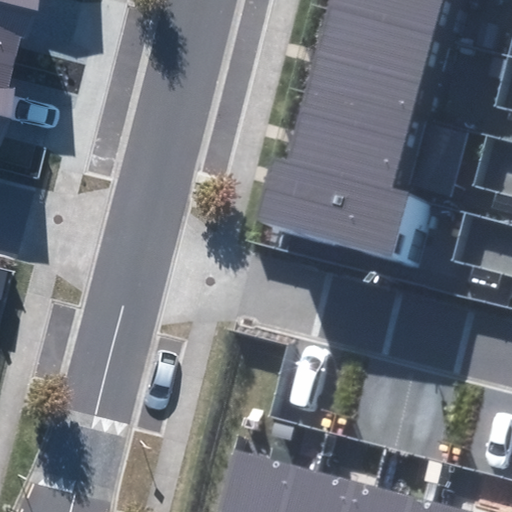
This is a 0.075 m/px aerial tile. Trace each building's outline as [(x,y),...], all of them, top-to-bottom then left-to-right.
[(40,9),(42,0),(0,0),(0,55),(15,59),(21,34),(33,37),(40,9)] [(362,0),(357,19),(461,46),(472,0),(362,0)] [(357,19),(337,97),(441,124),(461,46),(357,19)] [(0,138),(3,139),(10,112),(16,87),(9,85),(15,59),(0,55),(0,138)] [(337,97),(317,174),(421,201),(441,124),(337,97)] [(421,201),(317,174),(303,171),(286,237),(419,271),(436,205),(421,201)] [(303,511),(315,473),(235,450),(217,511),(303,511)] [(369,511),(376,489),(315,473),(303,511),(369,511)] [(431,511),(433,505),(376,489),(369,511),(431,511)]
